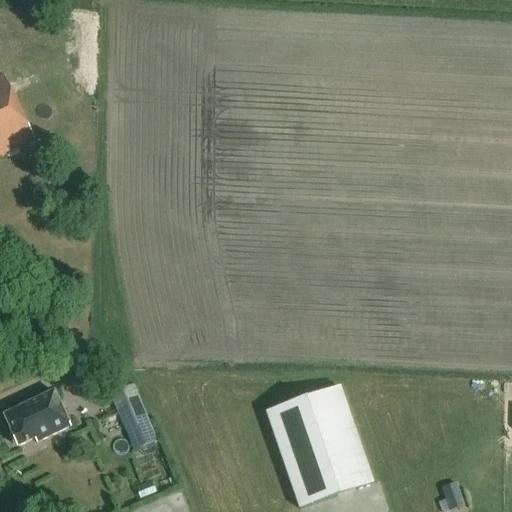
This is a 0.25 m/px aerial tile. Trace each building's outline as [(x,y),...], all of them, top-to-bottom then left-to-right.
[(0,155),(34,139),(4,76),(0,78),(0,155)] [(149,425),(133,387),(110,396),(126,434),(149,425)] [(300,511),(374,485),(341,388),(266,414),(300,511)] [(42,441),(71,427),(55,393),(5,416),(12,430),(11,430),(12,432),(10,437),(13,444),(18,444),(19,447),(40,436),(42,441)] [(452,511),(464,508),(456,486),(442,490),(449,511),(452,511)]
